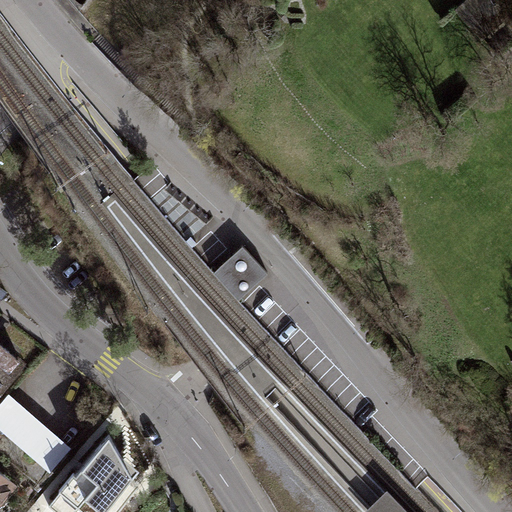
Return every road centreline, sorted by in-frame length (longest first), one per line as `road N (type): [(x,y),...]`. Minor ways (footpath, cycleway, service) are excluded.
road 1 (residential): [(34,0),(322,305),(490,511)]
road 2 (residential): [(0,249),(48,307),(164,403),(245,511)]
road 3 (secondary): [(0,106),(100,35),(125,0)]
